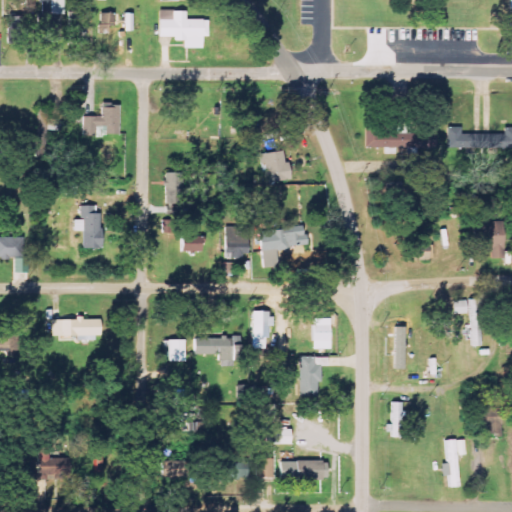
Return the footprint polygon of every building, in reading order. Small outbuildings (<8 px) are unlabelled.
[(55,41),(56,17),(49,17),(50,2),(38,1),(36,40),(55,41)] [(159,37),(175,37),(175,41),(184,41),(183,48),(202,48),(203,36),(208,36),(208,20),(185,20),(186,11),(159,10),(159,37)] [(86,12),(68,12),(68,45),(86,45),(86,12)] [(114,33),(114,13),(99,13),(99,44),(107,44),(106,33),(114,33)] [(124,31),(132,31),(132,13),(124,14),(124,31)] [(8,42),(27,42),(26,16),(7,16),(8,42)] [(83,117),(83,136),(98,136),(98,134),(118,134),(119,104),(101,103),(101,117),(83,117)] [(461,134),(461,127),(447,127),(447,148),(511,148),(511,128),(504,128),(503,135),(461,134)] [(381,130),(365,132),(366,148),(382,147),(381,130)] [(436,130),(406,130),(405,150),(436,150),(436,130)] [(284,163),(283,152),(262,153),(264,183),(290,180),(288,163),(284,163)] [(99,206),(80,206),(80,220),(73,220),(73,231),(82,232),(82,249),(99,249),(99,206)] [(472,223),(473,241),(482,241),(482,262),(504,262),(503,222),(472,223)] [(241,227),(225,227),(225,247),(241,247),(241,227)] [(258,232),(262,269),(279,267),(277,249),(305,246),(303,227),(258,232)] [(14,273),(27,272),(27,257),(22,257),(22,237),(0,237),(0,257),(14,257),(14,273)] [(201,252),(201,237),(181,237),(181,252),(201,252)] [(407,244),(408,261),(432,260),(432,244),(407,244)] [(454,315),(467,314),(466,300),(453,301),(454,315)] [(481,346),(481,300),(470,300),(469,334),(471,334),(471,346),(481,346)] [(271,312),(252,311),(252,338),(268,339),(268,326),(271,326),(271,312)] [(52,320),(52,336),(77,336),(77,340),(99,340),(99,319),(52,320)] [(393,370),(403,370),(404,328),(394,328),(393,370)] [(240,338),(194,337),(194,354),(218,355),(217,360),(239,361),(240,338)] [(165,362),(185,362),(184,340),(165,341),(165,362)] [(299,397),(319,397),(319,366),(327,366),(327,357),(299,358),(299,397)] [(261,380),(276,377),(273,362),(258,365),(261,380)] [(391,425),(388,425),(388,438),(402,438),(401,402),(391,403),(391,425)] [(273,405),(250,406),(251,420),(274,419),(273,405)] [(502,436),(501,409),(478,410),(479,428),(487,428),(487,437),(502,436)] [(291,429),(266,430),(266,445),(291,444),(291,429)] [(447,464),(441,464),(442,476),(448,476),(449,488),(459,487),(455,440),(445,441),(447,464)] [(456,441),(458,456),(466,455),(464,440),(456,441)] [(49,448),(38,448),(37,475),(64,476),(65,452),(49,451),(49,448)] [(272,459),(256,459),(255,478),(272,478),(272,459)] [(247,462),(212,461),(211,477),(247,478),(247,462)] [(280,481),(326,480),(326,461),(280,462),(280,481)]
